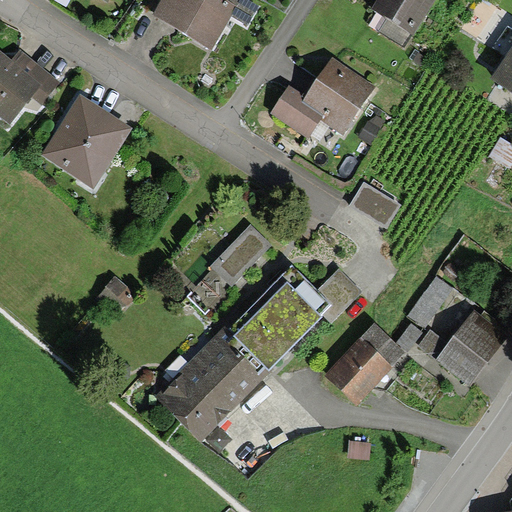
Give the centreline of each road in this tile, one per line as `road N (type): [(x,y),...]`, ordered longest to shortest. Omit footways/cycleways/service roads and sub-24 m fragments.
road 1 (residential): [(0,1),(336,215)]
road 2 (residential): [(511,406),(440,511)]
